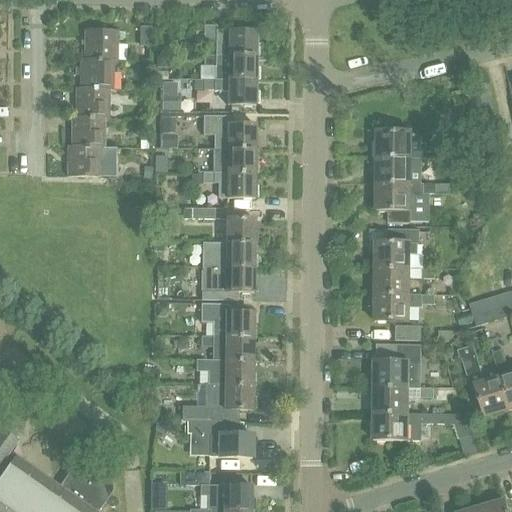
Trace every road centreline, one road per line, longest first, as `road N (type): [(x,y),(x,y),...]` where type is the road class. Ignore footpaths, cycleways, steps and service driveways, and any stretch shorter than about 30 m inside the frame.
road 1 (unclassified): [(311,509),(316,90)]
road 2 (residential): [(511,461),(352,509),(311,509)]
road 3 (residential): [(316,90),(511,48)]
road 4 (residential): [(317,0),(127,0)]
road 5 (residential): [(27,165),(34,0)]
